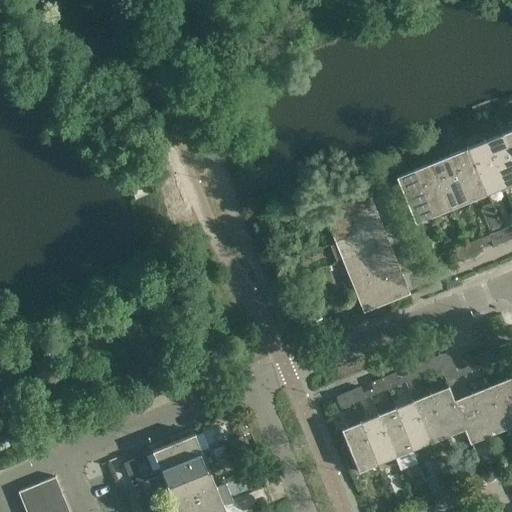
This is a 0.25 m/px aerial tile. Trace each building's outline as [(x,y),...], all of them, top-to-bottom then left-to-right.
[(511,130),(503,134),(511,157),(511,130)] [(511,180),(511,157),(503,134),(485,142),(502,184),(511,180)] [(502,184),(485,142),(468,149),(485,191),(502,184)] [(485,191),(468,149),(450,156),(467,198),(485,191)] [(467,198),(450,156),(433,163),(450,205),(467,198)] [(450,205),(433,163),(415,170),(433,213),(450,205)] [(433,213),(415,170),(398,177),(398,175),(396,175),(415,222),(417,221),(416,219),(433,213)] [(351,214),(372,206),(366,190),(368,189),(367,187),(320,206),(321,208),(323,207),(337,241),(358,232),(351,214)] [(387,241),(372,206),(351,214),(358,232),(337,241),(344,258),(387,241)] [(511,238),(511,225),(501,230),(505,241),(511,238)] [(505,241),(501,230),(488,235),(493,246),(505,241)] [(483,251),(480,245),(478,240),(466,244),(470,256),(483,251)] [(372,268),(394,259),(387,241),(344,258),(358,294),(380,285),(372,268)] [(470,256),(466,244),(454,249),(458,261),(470,256)] [(448,265),(446,259),(443,254),(431,259),(435,270),(448,265)] [(408,293),(394,259),(372,268),(380,285),(358,294),(365,310),(363,311),(363,313),(408,295),(410,294),(409,292),(408,293)] [(511,354),(511,342),(499,347),(504,358),(511,354)] [(493,362),(491,357),(489,351),(477,356),(481,367),(493,362)] [(481,367),(477,356),(464,361),(469,372),(481,367)] [(435,370),(430,359),(418,364),(423,375),(435,370)] [(423,375),(418,364),(406,369),(410,380),(423,375)] [(458,377),(456,371),(454,365),(442,370),(446,382),(458,377)] [(400,384),(398,379),(395,373),(383,378),(388,389),(400,384)] [(388,389),(383,378),(371,383),(375,394),(388,389)] [(511,423),(511,393),(507,381),(489,388),(505,426),(511,423)] [(463,427),(453,402),(455,402),(448,386),(447,387),(448,388),(431,395),(446,434),(463,427)] [(365,398),(363,393),(361,387),(348,392),(353,403),(365,398)] [(505,426),(489,388),(472,395),(487,433),(505,426)] [(353,403),(348,392),(336,397),(341,408),(353,403)] [(446,434),(431,395),(413,402),(429,441),(446,434)] [(487,433),(472,395),(455,402),(453,402),(463,427),(470,443),(471,442),(470,440),(487,433)] [(429,441),(413,402),(396,409),(412,448),(429,441)] [(412,448),(396,409),(378,416),(394,455),(412,448)] [(394,455),(378,416),(361,424),(377,462),(394,455)] [(377,462),(361,424),(344,430),(343,428),(342,429),(359,472),(361,471),(360,469),(377,462)] [(248,433),(245,427),(237,430),(240,437),(248,433)] [(201,453),(194,436),(196,435),(195,434),(152,451),(153,453),(155,452),(162,469),(201,453)] [(255,450),(249,437),(242,440),(247,452),(255,450)] [(261,460),(257,451),(249,454),(254,464),(261,460)] [(208,471),(201,453),(162,469),(169,486),(208,471)] [(140,472),(135,459),(124,464),(129,476),(140,472)] [(72,511),(56,471),(19,486),(29,511),(72,511)] [(215,488),(208,471),(169,486),(176,504),(215,488)] [(149,494),(144,482),(133,487),(138,499),(149,494)] [(205,511),(222,505),(215,488),(176,504),(179,511),(205,511)] [(154,507),(149,494),(138,499),(143,511),(154,507)]
